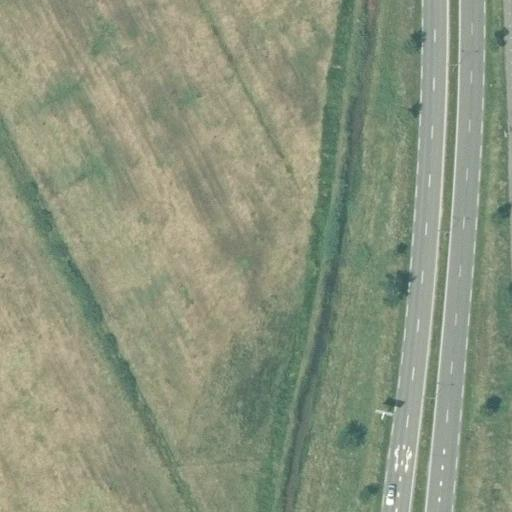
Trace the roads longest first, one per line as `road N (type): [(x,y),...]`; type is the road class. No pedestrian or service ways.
road 1 (secondary): [(438,0),(434,159),(397,511)]
road 2 (secondary): [(437,511),(468,0)]
